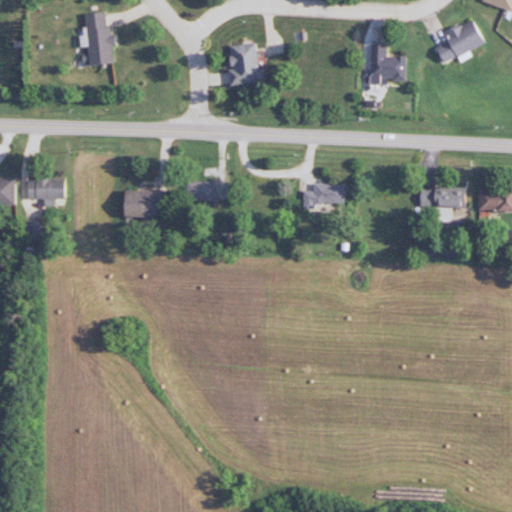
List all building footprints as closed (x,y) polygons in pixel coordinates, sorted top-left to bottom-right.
[(477,0),(507,11),(511,0),(477,0)] [(107,63),(104,13),(81,14),(83,64),(107,63)] [(431,47),(438,62),(482,43),(471,18),(439,31),(444,42),(431,47)] [(226,85),(257,82),(253,43),(222,45),(226,85)] [(384,44),(367,44),(367,78),(403,78),(403,56),(384,56),(384,44)] [(0,204),(22,205),(22,175),(0,175),(0,204)] [(32,200),(73,199),(73,176),(31,177),(32,200)] [(182,181),(182,201),(214,201),(214,181),(182,181)] [(300,191),(300,207),(338,208),(339,184),(308,183),(308,191),(300,191)] [(460,187),(415,186),(415,206),(432,207),(432,221),(446,222),(446,208),(459,208),(460,187)] [(475,212),(511,212),(511,189),(475,189),(475,212)] [(160,192),(118,191),(117,218),(159,218),(160,192)]
